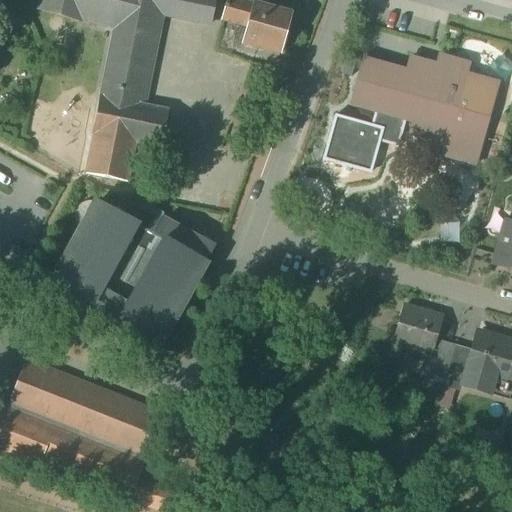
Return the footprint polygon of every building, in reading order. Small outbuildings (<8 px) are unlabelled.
[(121,0),(42,0),(40,10),(81,21),(81,19),(115,28),(121,0)] [(121,0),(115,28),(101,98),(99,97),(92,136),(93,136),(86,175),(128,183),(135,144),(161,150),(169,112),(143,106),(161,15),(210,25),(215,0),(121,0)] [(290,16),(232,0),(227,0),(222,20),(248,27),(243,46),(279,56),(290,16)] [(436,67),(410,59),(406,72),(363,61),(350,106),(412,124),(409,135),(452,148),(448,159),(475,166),(488,121),(455,112),(457,104),(458,104),(469,66),(439,57),(436,67)] [(154,237),(96,205),(52,284),(91,306),(87,315),(116,331),(121,323),(160,344),(213,249),(163,221),(154,237)] [(511,224),(507,223),(495,266),(511,270),(511,224)] [(442,319),(403,307),(392,345),(430,356),(431,356),(436,341),(442,319)] [(255,335),(245,330),(240,341),(250,346),(255,335)] [(511,374),(511,344),(477,334),(472,351),(466,373),(493,381),(509,386),(511,374)] [(455,346),(436,341),(431,356),(430,356),(426,367),(447,373),(455,346)] [(472,351),(455,346),(447,373),(446,377),(457,380),(463,382),(465,373),(466,373),(472,351)] [(162,415),(26,362),(9,406),(0,427),(0,428),(135,483),(145,458),(162,415)] [(493,381),(466,373),(465,373),(463,382),(461,387),(489,395),(493,381)] [(457,380),(446,377),(443,386),(454,390),(457,380)] [(135,483),(0,428),(0,427),(9,406),(0,402),(0,456),(37,470),(40,463),(129,499),(135,483)] [(500,445),(487,444),(485,462),(497,463),(500,445)] [(155,498),(145,494),(142,503),(151,507),(155,498)]
